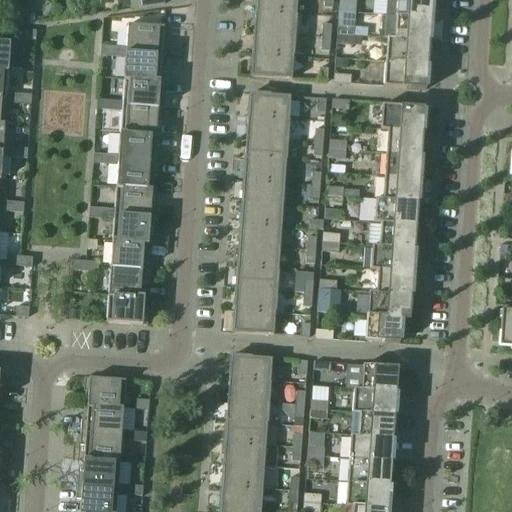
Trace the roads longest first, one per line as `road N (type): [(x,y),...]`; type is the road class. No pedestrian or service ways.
road 1 (residential): [(43,372),(70,360),(156,365),(180,344),(205,0)]
road 2 (residential): [(453,385),(473,122),(488,93)]
road 3 (residential): [(33,511),(43,372)]
road 4 (residential): [(427,511),(433,417),(453,385)]
